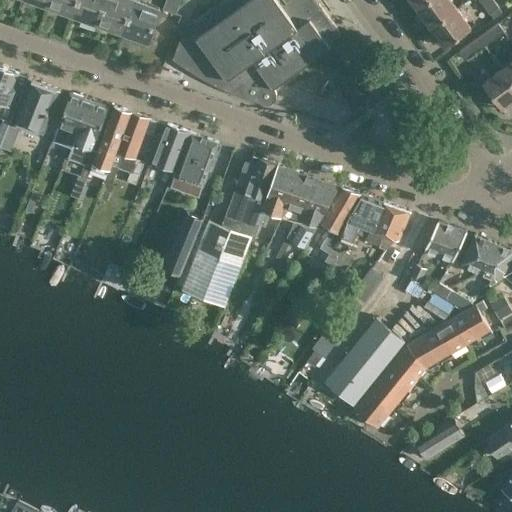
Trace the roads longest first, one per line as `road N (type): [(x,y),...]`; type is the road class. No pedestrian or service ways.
road 1 (residential): [(491,181),(447,193),(0,35)]
road 2 (residential): [(491,181),(364,0)]
